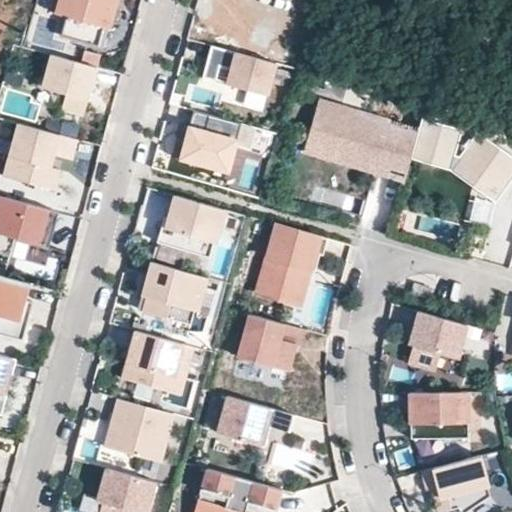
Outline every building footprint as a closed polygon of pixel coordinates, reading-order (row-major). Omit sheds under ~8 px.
[(71,21),(76,4),(65,1),(65,0),(58,0),(54,16),(71,21)] [(122,0),(65,0),(65,1),(76,4),(71,21),(66,40),(103,50),(108,31),(113,32),(122,0)] [(108,52),(113,32),(108,31),(103,50),(108,52)] [(272,98),(281,67),(240,56),(232,87),(272,98)] [(89,117),(102,70),(57,57),(48,90),(71,96),(68,111),(89,117)] [(68,111),(71,96),(48,90),(44,104),(68,111)] [(380,170),(393,122),(323,102),(315,131),(332,135),(326,155),(380,170)] [(511,187),(511,154),(480,132),(463,157),(458,155),(465,130),(426,119),(423,130),(414,159),(453,170),(476,187),(467,222),(494,228),(500,204),(511,187)] [(414,159),(423,130),(393,122),(380,170),(409,178),(414,159)] [(21,147),(27,128),(22,126),(17,146),(21,147)] [(80,142),(27,128),(21,147),(17,146),(7,179),(57,193),(63,172),(53,170),(57,158),(75,162),(80,142)] [(326,155),(332,135),(315,131),(310,150),(326,155)] [(223,209),(176,195),(169,218),(164,217),(157,241),(211,257),(223,209)] [(57,223),(59,214),(1,198),(0,201),(0,254),(11,258),(16,239),(50,248),(54,232),(49,231),(52,222),(57,223)] [(323,255),(328,238),(277,224),(257,293),(281,299),(285,286),(304,291),(311,269),(306,267),(310,251),(320,254),(323,255)] [(315,270),(320,254),(310,251),(306,267),(311,269),(315,270)] [(207,277),(152,262),(143,295),(147,296),(143,310),(190,323),(194,309),(198,310),(207,277)] [(24,299),(28,282),(0,274),(0,333),(23,339),(30,314),(20,311),(24,299)] [(300,305),(304,291),(285,286),(281,299),(300,305)] [(30,314),(33,302),(24,299),(20,311),(30,314)] [(458,356),(467,325),(419,311),(410,342),(415,344),(410,362),(434,369),(439,351),(458,356)] [(304,329),(250,314),(238,357),(288,370),(293,352),(288,351),(291,343),(295,344),(300,345),(304,329)] [(180,394),(193,346),(136,330),(123,378),(180,394)] [(12,375),(17,359),(0,354),(0,414),(1,415),(7,395),(2,394),(8,374),(12,375)] [(444,359),(440,374),(459,379),(463,365),(444,359)] [(7,395),(12,375),(8,374),(2,394),(7,395)] [(468,437),(467,391),(410,392),(411,438),(468,437)] [(294,414),(228,396),(218,433),(265,446),(267,436),(270,425),(276,427),(290,430),(294,414)] [(160,461),(173,413),(119,398),(115,414),(120,415),(117,426),(110,430),(106,446),(160,461)] [(117,426),(120,415),(115,414),(110,430),(117,426)] [(273,438),(276,427),(270,425),(267,436),(273,438)] [(304,439),(294,437),(292,446),(301,449),(304,439)] [(466,511),(491,496),(479,455),(423,471),(429,490),(434,489),(440,511),(443,511),(459,507),(461,511),(466,511)] [(140,511),(145,511),(154,481),(106,468),(98,500),(102,501),(99,511),(131,511),(132,510),(140,511)] [(274,511),(281,489),(208,469),(195,511),(274,511)]
